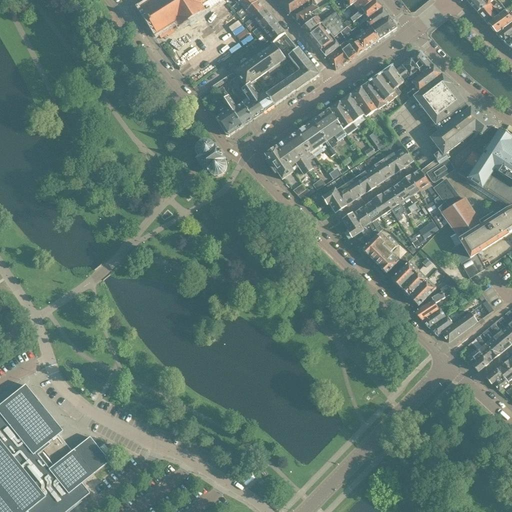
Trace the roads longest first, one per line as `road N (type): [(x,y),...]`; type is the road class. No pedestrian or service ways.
road 1 (residential): [(267,511),(195,462),(154,448),(74,399),(53,373),(35,320)]
road 2 (residential): [(305,511),(445,364)]
road 3 (unclassified): [(113,0),(238,155)]
road 4 (residential): [(315,232),(445,364)]
road 5 (residential): [(315,232),(427,160)]
road 6 (unclassified): [(511,120),(413,30)]
road 7 (unclassified): [(238,155),(337,85)]
